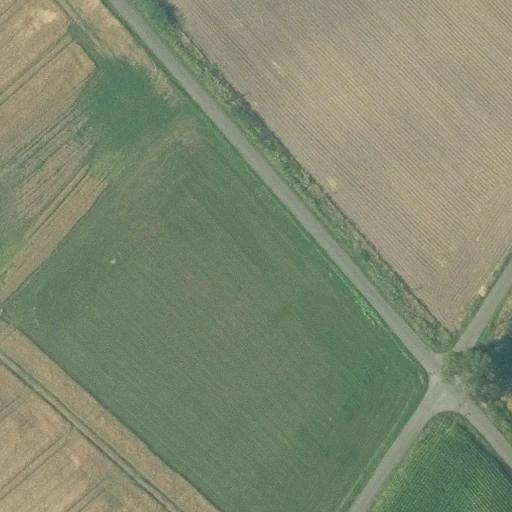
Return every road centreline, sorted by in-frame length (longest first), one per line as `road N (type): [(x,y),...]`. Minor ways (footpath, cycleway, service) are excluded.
road 1 (residential): [(115,0),(447,381)]
road 2 (unclassified): [(447,381),(358,511)]
road 3 (unclassified): [(511,279),(447,381)]
